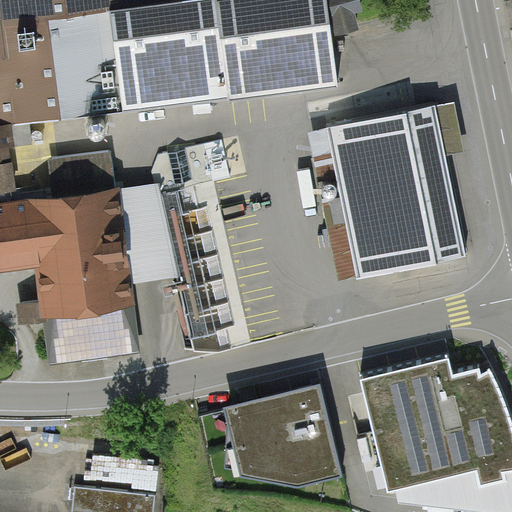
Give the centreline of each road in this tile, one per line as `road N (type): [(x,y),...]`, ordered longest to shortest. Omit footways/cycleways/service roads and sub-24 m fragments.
road 1 (residential): [(511,300),(119,394),(0,397)]
road 2 (secondary): [(511,176),(475,0)]
